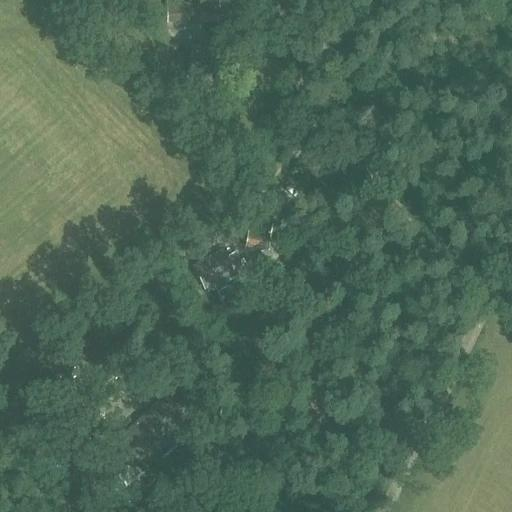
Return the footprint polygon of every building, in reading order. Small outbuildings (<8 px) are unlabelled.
[(218,0),(197,0),(198,7),(167,8),(167,22),(219,22),(218,0)] [(220,48),(192,48),(192,76),(202,76),(202,85),(224,85),(224,60),(220,60),(220,48)] [(245,248),(269,253),(271,236),(272,226),(251,222),(250,232),(248,232),(245,248)] [(222,252),(194,268),(204,288),(231,274),(234,279),(237,280),(243,277),(245,274),(240,265),(243,263),(242,261),(239,263),(234,255),(226,260),(222,252)] [(131,389),(145,403),(159,389),(134,363),(122,375),(133,386),(131,389)] [(159,401),(116,442),(127,453),(147,435),(159,449),(183,426),(159,401)]
